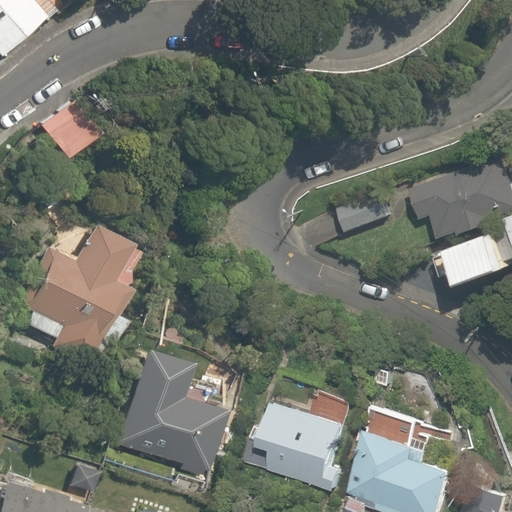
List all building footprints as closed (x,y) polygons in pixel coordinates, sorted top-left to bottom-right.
[(0,0),(0,48),(44,13),(33,0),(0,0)] [(68,98),(37,120),(59,153),(91,131),(68,98)] [(434,217),(442,242),(450,240),(462,275),(511,257),(511,175),(503,150),(410,182),(423,220),(434,217)] [(376,184),(334,199),(345,231),(388,216),(376,184)] [(125,316),(108,309),(138,242),(87,219),(71,254),(40,239),(12,302),(25,308),(18,323),(52,338),(46,351),(82,367),(86,359),(102,366),(125,316)] [(188,354),(139,340),(109,448),(202,474),(221,406),(177,394),(188,354)] [(269,465),(334,489),(341,473),(332,469),(350,420),(278,394),(261,440),(276,446),(269,465)] [(359,453),(346,489),(346,490),(372,499),(370,506),(386,511),(406,511),(407,510),(413,511),(444,511),(462,463),(414,446),(424,417),(373,399),(354,451),(359,453)] [(511,503),(511,486),(481,474),(466,511),(511,511),(511,507),(511,503)] [(0,511),(76,511),(78,505),(0,478),(0,511)]
